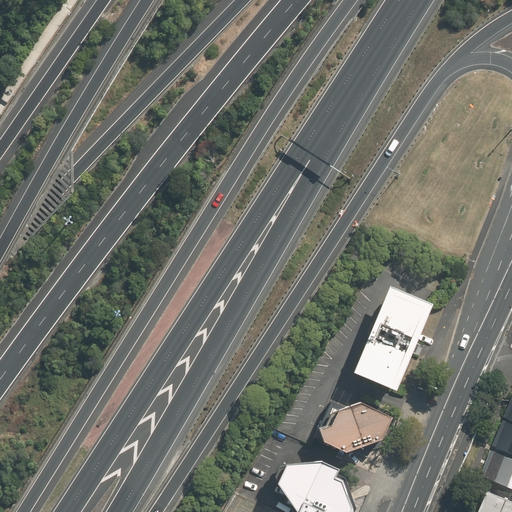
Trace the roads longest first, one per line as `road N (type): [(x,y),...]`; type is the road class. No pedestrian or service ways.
road 1 (motorway): [(401,0),(67,511)]
road 2 (motorway): [(352,0),(23,511)]
road 3 (motorway): [(405,0),(120,511)]
road 4 (motorway): [(451,65),(155,511)]
road 5 (motorway): [(0,378),(190,125),(297,0)]
road 6 (motorway): [(0,251),(241,0)]
road 7 (motorway): [(0,243),(148,0)]
road 8 (secondary): [(511,255),(408,511)]
road 9 (motorway): [(0,151),(103,0)]
